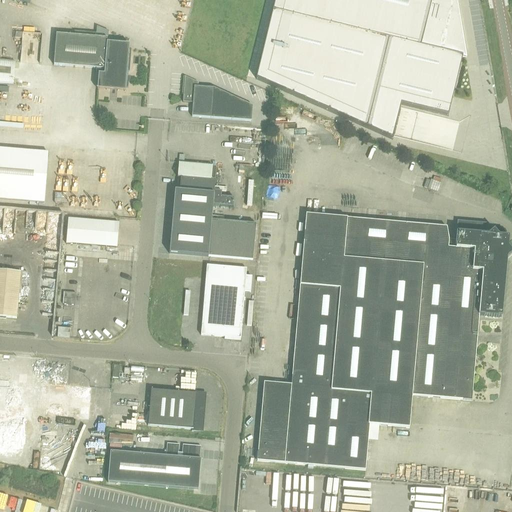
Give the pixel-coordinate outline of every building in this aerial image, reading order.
[(275,0),(256,79),(392,140),(401,103),(449,114),(462,58),(452,56),(456,36),(459,37),(452,0),(275,0)] [(99,68),(97,90),(125,92),(126,86),(128,86),(129,75),(128,75),(128,70),(129,70),(131,48),(106,46),(107,37),(56,34),(54,64),(99,68)] [(0,82),(12,84),(14,62),(0,60),(0,82)] [(252,106),(213,87),(197,86),(197,82),(184,76),(182,101),(192,102),(191,116),(211,117),(251,120),(252,106)] [(27,95),(33,95),(33,81),(23,81),(23,88),(16,88),(16,95),(13,95),(13,102),(27,103),(27,95)] [(35,114),(36,101),(27,100),(25,112),(35,114)] [(443,121),(452,144),(470,136),(460,114),(443,121)] [(48,153),(0,148),(0,199),(44,203),(48,153)] [(216,167),(212,166),(212,165),(178,162),(177,177),(181,177),(180,191),(175,191),(169,253),(208,256),(211,220),(212,206),(233,208),(234,199),(221,197),(221,192),(214,191),(216,167)] [(433,191),(442,194),(446,181),(438,178),(433,191)] [(505,257),(511,252),(492,229),(488,233),(486,230),(487,223),(457,220),(456,240),(449,239),(447,227),(305,215),(304,232),(291,385),(264,383),(258,460),(366,469),(370,424),(409,427),(412,395),(470,399),(478,314),(500,316),(505,257)] [(68,219),(66,243),(106,247),(116,247),(118,223),(108,222),(91,221),(68,219)] [(255,224),(211,220),(208,256),(252,260),(255,224)] [(250,292),(252,276),(246,276),(246,268),(207,265),(201,335),(231,337),(230,340),(240,341),(244,292),(250,292)] [(0,317),(16,319),(20,272),(0,270),(0,317)] [(68,292),(67,304),(80,305),(80,293),(68,292)] [(0,446),(28,447),(28,407),(47,407),(47,380),(13,380),(13,372),(0,372),(0,396),(8,397),(8,407),(0,406),(0,446)] [(51,383),(50,417),(94,419),(95,385),(51,383)] [(149,425),(193,429),(192,431),(203,432),(206,392),(179,390),(179,392),(152,389),(149,425)] [(66,440),(46,437),(42,470),(63,472),(66,440)] [(200,459),(201,447),(183,445),(182,457),(178,457),(179,445),(167,444),(166,456),(111,451),(108,482),(199,489),(202,459),(200,459)]
